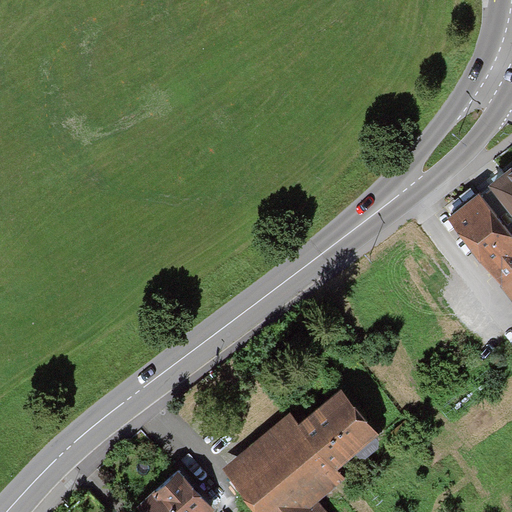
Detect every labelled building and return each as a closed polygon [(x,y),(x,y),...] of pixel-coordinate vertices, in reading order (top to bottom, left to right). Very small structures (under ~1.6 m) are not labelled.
[(511,203),(511,155),(489,174),(494,180),(511,203)] [(511,203),(494,180),(485,188),(480,181),(446,208),(511,292),(511,203)] [(378,432),(343,388),(297,425),(288,415),(225,467),(262,511),(324,511),(315,501),(344,478),(335,467),(378,432)] [(409,414),(394,427),(404,439),(419,426),(409,414)] [(180,469),(138,504),(144,511),(211,511),(215,509),(180,469)]
